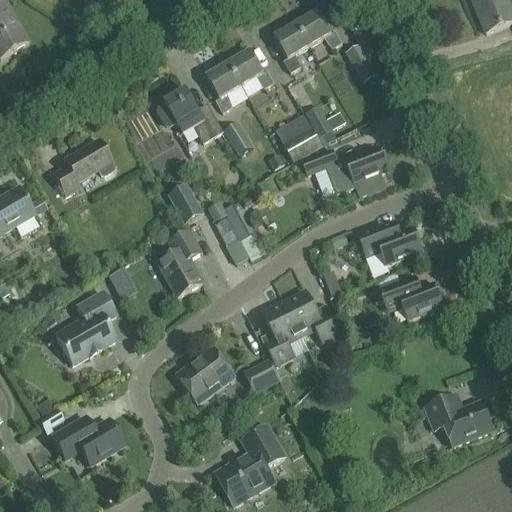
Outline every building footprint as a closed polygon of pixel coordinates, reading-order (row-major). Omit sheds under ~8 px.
[(511,25),(511,18),(504,0),(469,0),(485,37),(511,25)] [(0,61),(27,46),(4,6),(0,8),(0,61)] [(294,28),(307,50),(321,42),(330,53),(340,47),(333,35),(329,37),(316,15),(294,28)] [(307,50),(294,28),(272,41),(285,63),(281,65),(288,77),(298,71),(293,59),(307,50)] [(360,48),(346,57),(363,87),(377,79),(360,48)] [(226,68),(239,91),(254,82),(261,94),(272,88),(265,76),(261,78),(248,55),(226,68)] [(239,91),(226,68),(204,81),(218,103),(214,105),(221,118),(233,111),(226,99),(239,91)] [(354,121),(370,114),(351,70),(335,77),(354,121)] [(184,93),(162,106),(181,138),(192,132),(202,148),(222,136),(206,108),(196,114),(184,93)] [(319,143),(333,135),(319,110),(305,117),(319,143)] [(365,128),(371,144),(399,135),(393,119),(365,128)] [(238,126),(229,132),(223,135),(238,160),(253,150),(238,126)] [(294,167),(322,151),(311,131),(283,147),(294,167)] [(110,166),(97,143),(63,164),(66,169),(52,177),(64,199),(79,190),(76,185),(110,166)] [(355,192),(354,188),(389,174),(380,150),(337,168),(331,154),(302,165),(308,179),(325,172),(336,199),(355,192)] [(274,174),(284,168),(279,158),(268,164),(274,174)] [(187,188),(167,199),(184,229),(204,218),(187,188)] [(0,237),(33,218),(17,191),(0,200),(0,237)] [(224,212),(241,245),(249,241),(235,215),(245,210),(246,211),(265,201),(260,193),(224,212)] [(207,212),(214,225),(226,218),(220,206),(207,212)] [(422,256),(412,232),(385,243),(381,231),(358,241),(366,261),(380,256),(385,270),(422,256)] [(158,266),(177,301),(202,288),(189,265),(201,258),(188,235),(169,246),(176,257),(158,266)] [(119,293),(131,288),(126,274),(113,279),(119,293)] [(236,312),(258,295),(250,285),(228,302),(236,312)] [(379,295),(383,307),(388,317),(401,312),(406,325),(443,310),(434,287),(406,297),(401,286),(379,295)] [(283,306),(301,341),(315,334),(321,347),(340,337),(329,315),(318,320),(305,295),(283,306)] [(54,338),(72,369),(114,344),(104,325),(115,319),(102,296),(76,311),(83,322),(54,338)] [(301,341),(283,306),(261,317),(274,342),(264,348),(275,370),(294,361),(287,348),(301,341)] [(234,380),(214,352),(176,380),(197,407),(234,380)] [(243,376),(254,399),(280,385),(268,363),(243,376)] [(492,435),(480,405),(454,415),(449,401),(424,411),(433,435),(444,430),(452,451),(492,435)] [(37,424),(46,439),(52,435),(50,432),(63,424),(56,413),(37,424)] [(322,419),(328,434),(340,429),(334,413),(322,419)] [(89,469),(123,449),(108,423),(91,433),(84,421),(51,440),(64,463),(79,454),(89,469)] [(284,461),(266,430),(241,444),(248,457),(214,478),(233,510),(274,486),(266,472),(284,461)]
